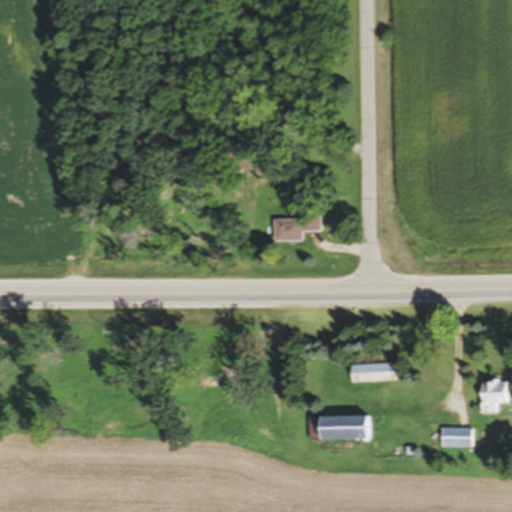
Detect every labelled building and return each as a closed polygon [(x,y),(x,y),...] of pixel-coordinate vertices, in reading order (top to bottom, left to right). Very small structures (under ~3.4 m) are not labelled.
[(274,220),(274,243),(303,243),(303,233),(321,233),(321,219),(274,220)] [(396,383),(396,366),(351,366),(351,383),(396,383)] [(498,414),(498,407),(508,407),(508,384),(483,384),(483,414),(498,414)] [(371,442),(371,419),(323,419),(323,442),(371,442)] [(443,450),(472,450),(472,430),(443,430),(443,450)]
